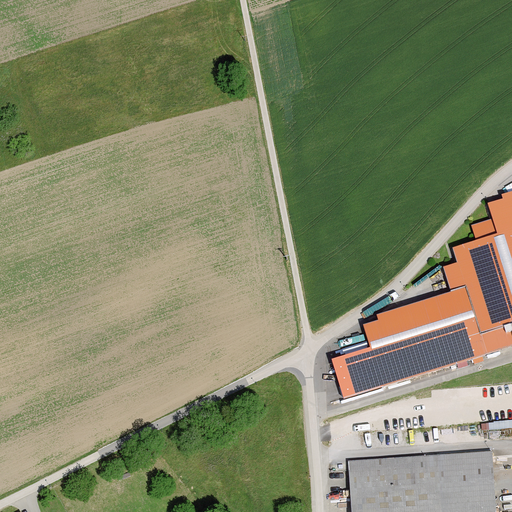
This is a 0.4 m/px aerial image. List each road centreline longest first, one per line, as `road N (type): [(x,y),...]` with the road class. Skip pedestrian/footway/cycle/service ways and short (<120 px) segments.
road 1 (track): [(242,0),(307,351)]
road 2 (residential): [(307,351),(0,505)]
road 3 (residential): [(511,168),(383,297),(307,351)]
road 4 (residential): [(307,351),(317,511)]
